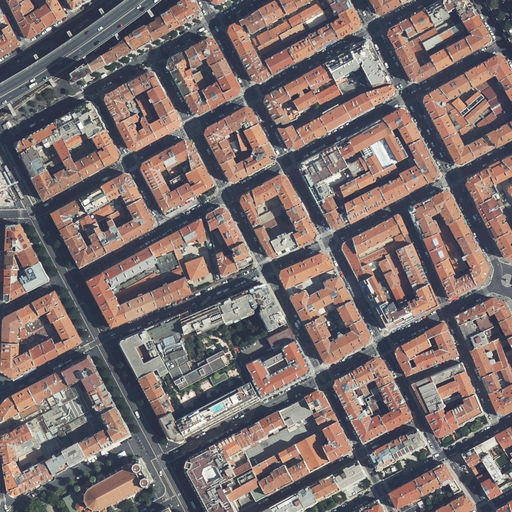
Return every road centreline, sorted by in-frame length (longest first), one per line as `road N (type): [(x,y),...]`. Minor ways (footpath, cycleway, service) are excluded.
road 1 (residential): [(0,389),(267,271)]
road 2 (residential): [(322,377),(179,453),(166,497),(139,511)]
road 3 (trunk): [(0,103),(155,0)]
road 4 (trunk): [(137,0),(0,91)]
road 5 (tertiary): [(0,214),(30,214),(129,162)]
road 6 (tertiary): [(252,96),(373,28)]
road 7 (residential): [(408,95),(287,161)]
road 8 (residential): [(249,511),(362,452)]
